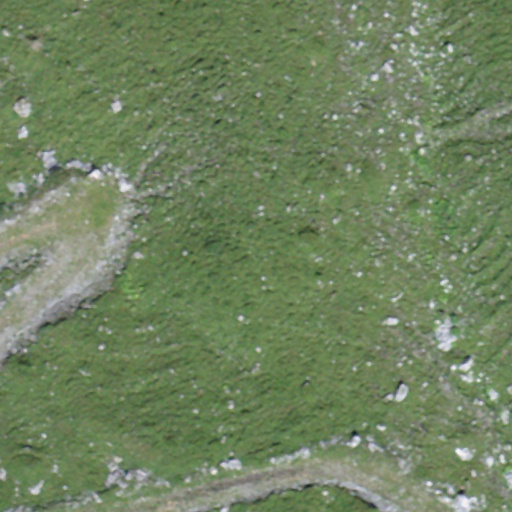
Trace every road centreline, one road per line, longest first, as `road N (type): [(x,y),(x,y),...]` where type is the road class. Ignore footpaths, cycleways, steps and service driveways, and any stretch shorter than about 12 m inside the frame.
road 1 (track): [(433,511),(351,467),(254,478),(109,511)]
road 2 (track): [(0,331),(82,263),(97,215),(0,243)]
